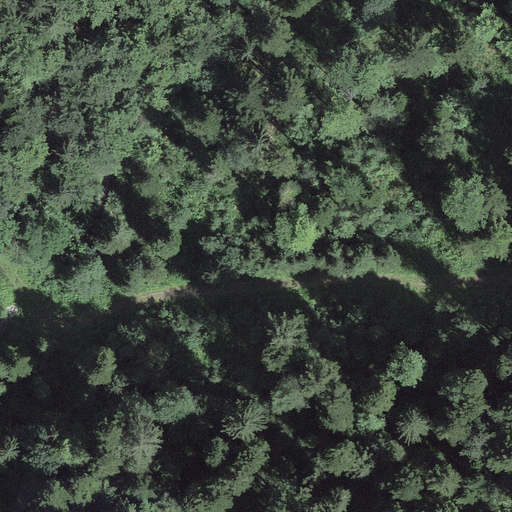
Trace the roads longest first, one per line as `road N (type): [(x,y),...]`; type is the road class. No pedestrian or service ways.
road 1 (track): [(511,275),(418,284),(340,273),(183,284),(38,323),(0,293)]
road 2 (track): [(238,0),(213,41),(0,290)]
